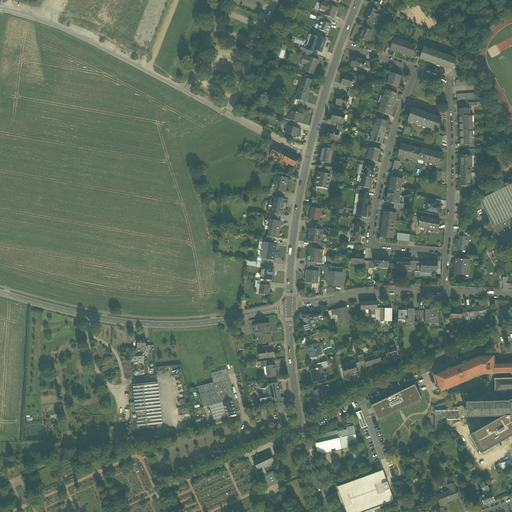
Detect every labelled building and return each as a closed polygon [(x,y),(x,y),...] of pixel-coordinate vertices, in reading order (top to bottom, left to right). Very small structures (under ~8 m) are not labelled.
[(105,34),(122,40),(129,17),(135,19),(141,0),(76,0),(72,13),(108,25),(105,34)] [(325,16),(333,19),(336,11),(337,8),(324,3),(322,8),(327,10),(325,15),(325,16)] [(367,20),(371,22),(372,21),(374,16),(375,17),(380,19),(383,14),(377,11),(369,7),(364,19),(367,20)] [(318,30),(328,33),(331,25),(328,24),(326,23),(321,21),(318,30)] [(359,38),(367,41),(368,36),(370,37),(372,31),(363,27),(359,38)] [(315,37),(313,36),(310,35),(309,35),(307,41),(308,41),(311,42),(309,48),(306,47),(305,49),(313,52),(316,53),(317,51),(321,52),(326,40),(315,36),(315,37)] [(390,50),(412,58),(412,57),(414,52),(416,46),(394,38),(392,44),(390,50)] [(420,59),(436,65),(440,54),(424,48),(420,59)] [(457,59),(440,54),(436,65),(453,71),(457,59)] [(313,74),(314,74),(319,60),(311,57),(311,58),(304,56),(303,56),(301,63),(306,64),(304,71),(313,74)] [(350,66),(355,67),(355,66),(363,68),(363,67),(365,61),(354,56),(350,66)] [(391,86),(398,88),(402,77),(391,73),(387,84),(391,86)] [(341,84),(351,88),(352,82),(351,82),(353,78),(350,77),(349,78),(344,76),(341,84)] [(293,105),(304,108),(312,80),(302,77),(300,82),(303,82),(301,87),(300,86),(298,92),(300,92),(298,99),(295,99),(293,105)] [(386,90),(384,97),(395,101),(397,94),(389,91),(386,90)] [(342,106),(346,108),(349,98),(338,95),(335,103),(343,106),(342,106)] [(384,97),(381,103),(393,107),(395,101),(384,97)] [(392,110),(393,107),(381,103),(380,107),(378,112),(384,114),(391,116),(392,112),(393,110),(392,110)] [(436,132),(441,119),(412,109),(408,122),(409,120),(422,125),(436,131),(436,132)] [(294,121),(300,123),(302,114),(291,111),(288,119),(288,120),(294,121)] [(338,122),(343,123),(345,114),(334,111),(332,120),(338,122)] [(471,116),(470,116),(459,116),(459,122),(459,125),(460,137),(459,137),(459,140),(460,140),(460,146),(469,145),(472,145),(471,116)] [(377,119),(375,125),(386,128),(388,122),(382,120),(377,119)] [(285,133),(297,137),(299,129),(292,127),(287,125),(287,126),(285,133)] [(375,125),(374,130),(385,133),(386,128),(375,125)] [(402,135),(408,137),(411,128),(405,127),(402,135)] [(326,137),(338,140),(339,133),(340,132),(336,132),(328,130),(326,137)] [(374,130),(372,136),(383,139),(385,133),(374,130)] [(382,144),(383,139),(372,136),(371,141),(376,142),(382,144)] [(435,144),(440,146),(443,137),(437,136),(435,144)] [(500,140),(502,145),(511,141),(508,136),(500,140)] [(418,162),(418,160),(421,150),(401,144),(398,156),(418,162)] [(283,161),(287,153),(274,147),(272,151),(270,154),(279,159),(277,162),(281,164),(283,161)] [(322,147),(321,155),(332,157),(333,150),(328,149),(322,147)] [(371,160),(377,162),(380,150),(375,148),(374,149),(370,148),(367,159),(371,160)] [(418,160),(424,161),(427,150),(422,148),(421,150),(418,160)] [(424,161),(429,163),(432,152),(427,150),(424,161)] [(442,154),(432,152),(429,163),(439,165),(442,154)] [(298,159),(287,153),(283,161),(294,167),(298,159)] [(494,157),(502,171),(507,168),(499,154),(494,157)] [(330,164),(332,157),(321,155),(319,162),(324,163),(330,164)] [(460,156),(460,167),(471,167),(471,156),(467,156),(460,156)] [(395,161),(392,172),(397,173),(400,162),(395,161)] [(363,166),(361,176),(373,179),(375,168),(370,167),(363,165),(363,166)] [(333,168),(323,166),(322,173),(330,175),(331,175),(333,168)] [(460,186),(461,186),(471,186),(471,167),(460,167),(460,175),(460,178),(460,186)] [(315,187),(322,188),(323,185),(328,186),(330,175),(322,173),(318,172),(315,187)] [(278,190),(286,192),(288,179),(283,178),(276,176),(276,177),(278,177),(276,184),(274,184),(273,184),(272,189),(278,190)] [(370,189),(373,179),(361,176),(360,176),(360,177),(358,186),(364,188),(370,189)] [(391,177),(390,185),(401,188),(403,179),(391,177)] [(511,183),(480,200),(493,227),(494,226),(511,217),(511,183)] [(399,196),(401,188),(390,185),(388,194),(399,196)] [(358,204),(367,206),(369,196),(363,195),(360,194),(360,195),(359,198),(358,204)] [(398,203),(399,196),(388,194),(386,203),(391,204),(391,202),(395,203),(398,204),(398,203)] [(279,215),(282,215),(283,210),(282,209),(282,208),(281,208),(282,203),(284,203),(285,199),(279,198),(274,197),(275,198),(274,202),(270,201),(267,212),(271,213),(273,213),(279,215)] [(426,210),(439,213),(440,205),(435,205),(436,202),(433,202),(428,201),(426,210)] [(349,214),(349,217),(353,218),(354,218),(354,214),(356,215),(358,204),(355,204),(353,213),(352,214),(349,214)] [(365,217),(367,206),(358,204),(356,215),(362,216),(365,217)] [(309,219),(319,221),(321,209),(311,207),(309,219)] [(384,212),(383,220),(395,222),(396,214),(396,213),(393,213),(384,212)] [(494,226),(493,227),(499,239),(511,232),(511,217),(494,226)] [(419,227),(429,228),(430,219),(420,218),(419,223),(420,223),(419,227)] [(273,237),(277,238),(279,225),(280,226),(281,222),(278,221),(271,220),(269,220),(266,219),(266,221),(265,221),(265,226),(270,227),(268,236),(268,237),(273,237)] [(430,219),(429,228),(431,229),(431,230),(434,231),(433,232),(438,233),(440,221),(434,220),(430,219)] [(394,226),(395,222),(383,220),(381,237),(393,239),(393,234),(392,233),(393,226),(394,226)] [(353,223),(351,232),(361,233),(363,223),(361,223),(353,222),(353,223)] [(309,228),(308,236),(321,237),(322,230),(316,229),(309,228)] [(360,243),(361,233),(351,232),(350,241),(354,242),(360,243)] [(322,237),(321,237),(308,236),(307,242),(317,243),(321,244),(321,243),(322,237)] [(457,250),(466,251),(466,245),(468,246),(468,237),(464,237),(460,237),(460,240),(456,239),(455,245),(457,245),(457,250)] [(264,243),(262,250),(275,252),(277,244),(272,244),(265,243),(264,243)] [(274,260),(275,252),(262,250),(261,258),(269,259),(274,260)] [(363,265),(364,265),(364,261),(364,255),(351,254),(351,259),(353,259),(353,264),(363,265)] [(321,257),(321,256),(308,255),(307,262),(315,263),(320,263),(321,257)] [(374,266),(388,267),(388,257),(375,256),(374,262),(374,266)] [(397,268),(398,268),(398,266),(411,267),(412,261),(412,258),(408,258),(404,257),(404,258),(398,258),(398,257),(397,268)] [(457,259),(455,258),(454,274),(469,276),(470,260),(469,260),(468,260),(467,269),(466,269),(466,274),(455,273),(456,259),(457,259)] [(455,273),(466,274),(466,269),(467,269),(468,260),(457,259),(456,259),(455,273)] [(431,274),(437,274),(438,262),(421,261),(421,262),(421,272),(431,272),(431,274)] [(264,279),(272,280),(273,268),(268,267),(263,267),(262,274),(264,274),(264,279)] [(305,283),(314,284),(315,277),(318,277),(319,272),(314,271),(307,270),(305,283)] [(498,282),(499,273),(490,273),(490,272),(485,271),(484,278),(487,278),(487,283),(498,284),(498,282)] [(343,273),(334,272),(333,286),(342,287),(342,281),(343,275),(343,273)] [(259,294),(269,295),(270,286),(264,285),(260,284),(260,285),(259,294)] [(361,310),(364,310),(368,310),(371,310),(371,302),(360,302),(361,310)] [(468,316),(469,320),(475,319),(475,316),(487,314),(485,305),(470,308),(470,307),(466,307),(466,308),(468,316)] [(347,307),(334,310),(335,315),(338,314),(339,314),(339,318),(340,323),(345,322),(345,320),(348,320),(349,320),(348,315),(347,307)] [(406,320),(414,320),(414,318),(414,311),(414,309),(408,309),(408,311),(398,310),(398,320),(406,320)] [(425,323),(438,324),(439,317),(438,317),(438,310),(434,310),(434,311),(425,311),(425,318),(425,322),(425,323)] [(450,319),(462,319),(462,318),(463,311),(457,311),(457,310),(450,310),(450,319)] [(303,317),(307,331),(316,328),(314,319),(318,318),(316,314),(312,315),(312,314),(303,317)] [(256,344),(268,343),(271,342),(269,323),(254,325),(255,325),(257,344),(256,344)] [(138,344),(138,348),(146,348),(148,348),(148,345),(146,345),(146,339),(138,339),(138,340),(137,340),(136,340),(136,343),(137,344),(138,344)] [(310,357),(322,354),(319,345),(320,344),(320,342),(312,345),(307,346),(309,352),(308,352),(310,357)] [(388,355),(390,359),(398,356),(396,347),(390,349),(390,348),(385,349),(386,355),(388,355)] [(146,349),(146,348),(138,348),(136,348),(137,356),(135,357),(135,361),(143,360),(142,353),(142,349),(146,349)] [(261,354),(262,358),(266,358),(274,357),(274,353),(273,353),(273,349),(273,348),(263,350),(260,350),(260,354),(261,354)] [(364,361),(366,367),(378,364),(378,363),(381,362),(378,351),(373,352),(374,355),(364,358),(363,358),(364,361)] [(511,374),(511,363),(494,364),(494,356),(478,356),(467,361),(466,361),(461,363),(452,367),(451,367),(446,369),(446,370),(434,375),(441,392),(449,388),(450,389),(455,387),(455,386),(465,382),(470,380),(482,374),(495,374),(495,373),(510,373),(511,374)] [(342,367),(344,377),(358,373),(355,364),(355,363),(355,364),(342,367)] [(265,374),(265,378),(277,377),(275,365),(270,366),(266,366),(266,367),(267,373),(265,374)] [(310,371),(313,383),(318,381),(317,379),(325,377),(323,369),(322,368),(317,369),(316,369),(310,371)] [(214,383),(229,378),(227,370),(211,374),(214,383)] [(234,398),(229,378),(214,383),(215,385),(217,385),(217,384),(229,381),(234,399),(234,398)] [(495,392),(507,391),(510,391),(511,390),(511,378),(495,380),(495,392)] [(229,381),(217,384),(217,385),(215,385),(219,403),(223,402),(232,399),(234,399),(229,381)] [(135,402),(137,420),(138,427),(145,426),(157,425),(153,383),(133,385),(135,402)] [(153,383),(157,425),(162,424),(158,383),(153,383)] [(204,407),(210,406),(210,405),(219,403),(215,385),(214,383),(198,387),(204,407)] [(260,396),(261,402),(271,401),(271,400),(276,400),(281,399),(281,398),(279,390),(278,390),(277,383),(271,384),(266,385),(267,388),(265,388),(265,389),(267,389),(267,392),(270,391),(270,394),(268,395),(260,396)] [(398,393),(371,406),(378,421),(422,399),(415,385),(398,393)] [(325,403),(322,392),(321,389),(316,391),(313,391),(313,393),(315,400),(317,405),(325,403)] [(227,417),(236,414),(232,399),(223,402),(227,417)] [(467,403),(467,404),(467,416),(467,417),(503,416),(511,415),(511,401),(510,402),(467,403)] [(129,423),(131,425),(135,420),(137,420),(135,402),(129,403),(131,420),(129,423)] [(223,402),(219,403),(210,405),(210,406),(214,420),(227,417),(223,402)] [(463,416),(467,416),(467,404),(466,405),(462,408),(460,408),(459,407),(449,408),(446,410),(442,410),(443,418),(446,418),(447,417),(462,417),(463,416)] [(434,411),(435,430),(443,429),(443,418),(442,410),(434,411)] [(511,415),(503,416),(470,435),(481,454),(511,435),(511,415)] [(363,416),(358,418),(361,429),(367,427),(363,416)] [(196,420),(198,429),(206,428),(203,418),(196,420)] [(145,429),(145,426),(138,427),(137,420),(135,420),(131,425),(132,430),(136,434),(141,433),(145,429)] [(346,428),(347,430),(351,444),(357,443),(354,426),(346,428)] [(351,445),(351,444),(347,430),(333,433),(333,432),(322,435),(314,436),(316,444),(318,452),(321,452),(321,454),(331,451),(330,449),(336,448),(336,450),(348,447),(348,445),(351,445)] [(252,460),(258,472),(262,470),(265,469),(276,464),(270,451),(252,460)] [(501,464),(503,469),(511,466),(510,460),(501,464)] [(383,470),(337,487),(339,493),(346,511),(364,511),(371,510),(394,501),(385,477),(383,470)] [(274,471),(267,474),(264,475),(261,477),(266,488),(279,482),(274,471)] [(450,490),(446,492),(449,502),(459,498),(455,489),(453,483),(448,485),(450,490)] [(444,504),(449,502),(446,492),(436,496),(439,503),(439,502),(441,506),(445,505),(444,504)] [(491,492),(490,493),(486,494),(484,495),(481,496),(480,496),(484,505),(495,501),(491,492)]
